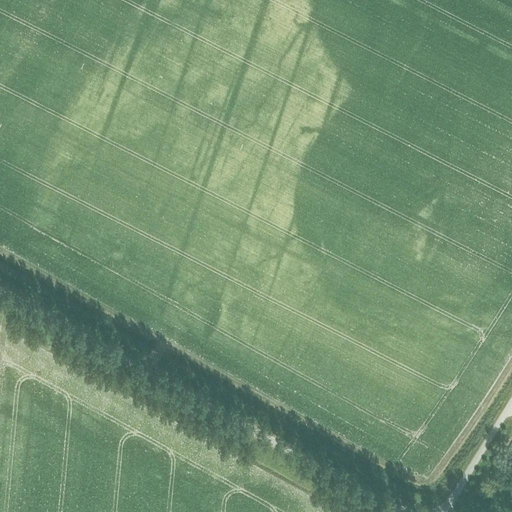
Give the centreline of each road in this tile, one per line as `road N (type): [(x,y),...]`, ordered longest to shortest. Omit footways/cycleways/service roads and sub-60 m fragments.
road 1 (unclassified): [(405,511),(0,290)]
road 2 (unclassified): [(443,511),(511,401)]
